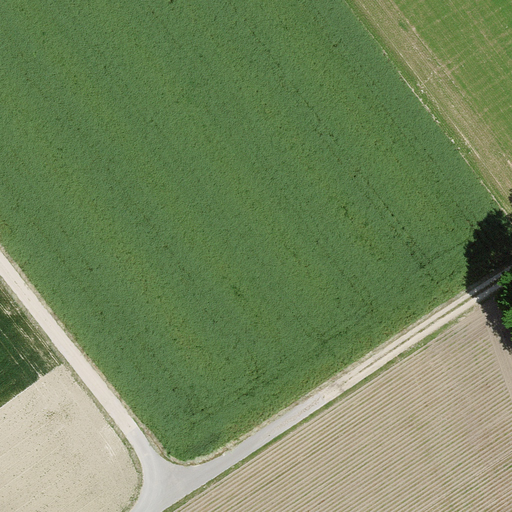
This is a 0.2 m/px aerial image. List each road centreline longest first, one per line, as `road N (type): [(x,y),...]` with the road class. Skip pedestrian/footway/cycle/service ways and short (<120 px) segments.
road 1 (track): [(175,493),(511,272)]
road 2 (track): [(0,262),(175,493),(146,511)]
